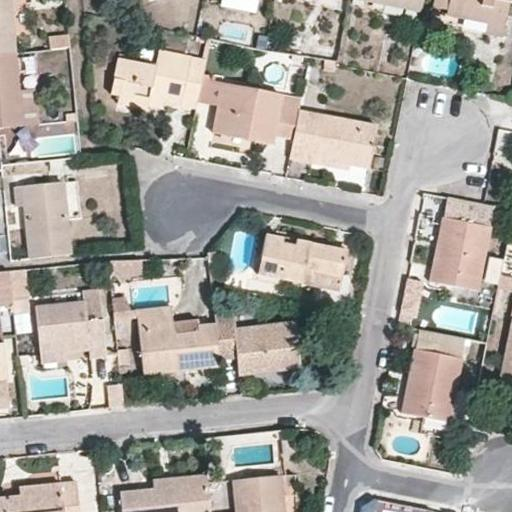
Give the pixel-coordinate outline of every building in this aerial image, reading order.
[(9,0),(0,0),(0,54),(14,53),(9,0)] [(372,0),(422,10),(424,0),(372,0)] [(511,2),(511,0),(438,0),(436,9),(447,11),(447,15),(466,19),(466,16),(489,20),(487,32),(504,36),(510,2),(511,2)] [(177,105),(197,109),(198,103),(207,60),(159,51),(156,66),(118,59),(111,95),(119,96),(118,104),(148,109),(149,106),(150,99),(164,102),(177,105)] [(0,128),(22,126),(19,91),(14,53),(0,54),(0,128)] [(223,85),(203,81),(198,103),(219,107),(214,131),(221,133),(272,143),(273,136),(293,140),(298,113),(300,100),(281,97),(223,85)] [(22,126),(38,125),(35,90),(19,91),(22,126)] [(150,99),(149,106),(163,109),(164,102),(150,99)] [(311,164),(313,157),(340,162),(368,168),(377,129),(298,113),(293,140),(289,159),(311,164)] [(69,254),(62,183),(14,189),(16,207),(25,205),(30,259),(69,254)] [(477,291),(494,208),(484,206),(449,199),(439,245),(442,245),(437,266),(433,265),(430,281),(453,286),(477,291)] [(338,291),(346,251),(297,242),(296,246),(289,245),(283,244),(284,239),(266,236),(258,276),(338,291)] [(486,256),(482,280),(495,282),(500,258),(486,256)] [(110,277),(122,276),(121,261),(109,263),(110,277)] [(0,272),(0,308),(13,308),(10,279),(9,272),(0,272)] [(420,279),(408,276),(405,289),(418,291),(420,279)] [(14,314),(30,312),(27,278),(10,279),(13,308),(14,314)] [(418,291),(405,289),(402,306),(414,308),(418,291)] [(36,309),(40,356),(87,351),(87,358),(106,357),(100,292),(83,294),(84,303),(36,309)] [(410,328),(414,308),(402,306),(400,314),(399,326),(410,328)] [(140,340),(143,367),(185,363),(186,371),(220,368),(219,361),(218,344),(215,325),(197,327),(198,334),(174,336),(171,308),(137,311),(140,340)] [(300,369),(295,324),(236,329),(234,312),(214,313),(215,325),(218,344),(236,343),(238,359),(239,376),(248,375),(300,369)] [(511,326),(499,387),(511,390),(511,326)] [(218,344),(219,361),(238,359),(236,343),(218,344)] [(449,422),(461,359),(415,350),(410,376),(413,376),(409,399),(405,398),(402,413),(449,422)] [(40,356),(41,363),(74,360),(87,358),(87,351),(40,356)] [(186,371),(185,363),(143,367),(144,375),(177,372),(186,371)] [(107,387),(109,408),(124,406),(121,385),(107,387)] [(283,504),(280,476),(234,481),(236,511),(281,511),(280,505),(283,504)] [(186,480),(187,489),(156,492),(121,495),(122,511),(211,511),(208,477),(186,480)] [(155,482),(156,492),(187,489),(186,480),(169,481),(155,482)] [(79,511),(77,483),(40,486),(41,496),(21,498),(0,500),(0,511),(79,511)] [(41,496),(40,486),(34,487),(20,488),(21,498),(41,496)]
